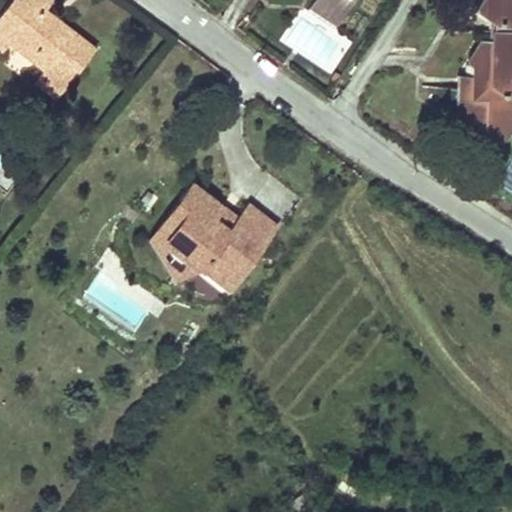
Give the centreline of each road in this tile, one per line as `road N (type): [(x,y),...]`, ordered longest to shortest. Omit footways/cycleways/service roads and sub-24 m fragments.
road 1 (track): [(500,511),(369,481),(311,443),(273,397),(249,349),(254,313),(311,248),(372,152)]
road 2 (residential): [(511,241),(372,152),(169,0)]
